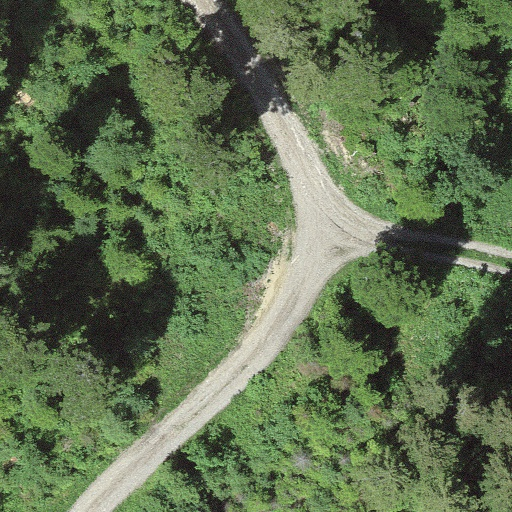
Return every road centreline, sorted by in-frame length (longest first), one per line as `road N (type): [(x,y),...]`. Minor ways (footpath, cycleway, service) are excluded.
road 1 (track): [(100,511),(264,360),(294,312),(315,245),(295,152),(206,0)]
road 2 (track): [(511,263),(312,226)]
